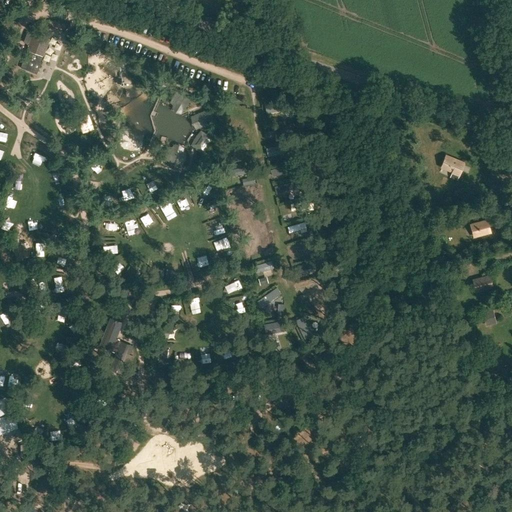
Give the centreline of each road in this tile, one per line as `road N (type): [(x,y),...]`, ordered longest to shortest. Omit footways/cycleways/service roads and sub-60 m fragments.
road 1 (unclassified): [(511,138),(140,0)]
road 2 (track): [(0,241),(64,236),(92,247),(144,339),(142,419)]
road 3 (track): [(16,474),(71,464),(112,469),(135,447),(142,419)]
